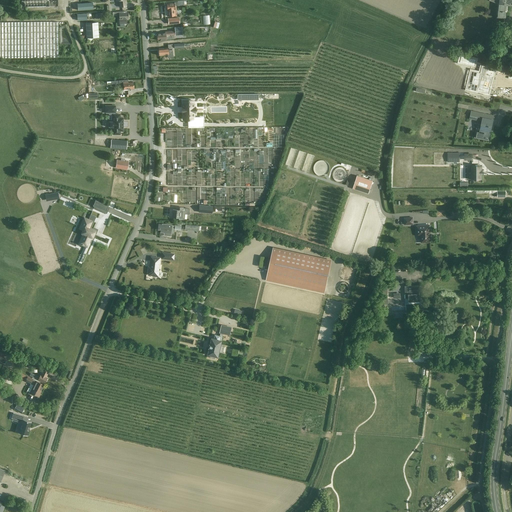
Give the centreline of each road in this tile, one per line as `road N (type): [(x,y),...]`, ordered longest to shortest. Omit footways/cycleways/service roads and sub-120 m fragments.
road 1 (tertiary): [(30,511),(58,420),(146,205),(152,148),(138,0)]
road 2 (unclassified): [(511,237),(501,274),(478,496)]
road 3 (secondary): [(496,511),(493,467),(511,326)]
road 4 (track): [(380,172),(398,91),(445,0)]
road 5 (track): [(0,69),(66,79),(83,74),(69,22)]
